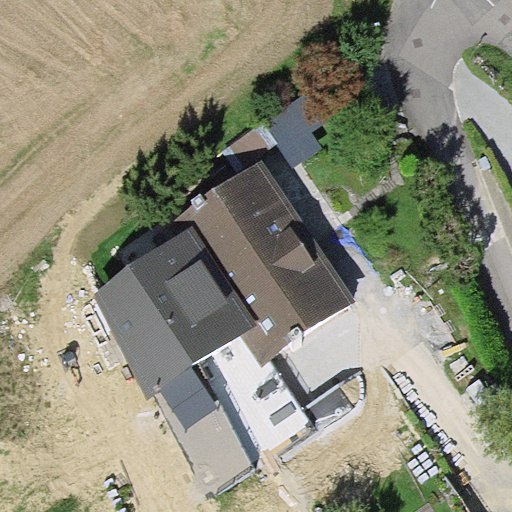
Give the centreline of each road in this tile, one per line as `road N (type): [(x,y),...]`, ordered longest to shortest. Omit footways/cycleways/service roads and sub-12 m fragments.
road 1 (residential): [(439,0),(429,13),(430,72),(511,302)]
road 2 (unknown): [(423,511),(368,406),(304,226)]
